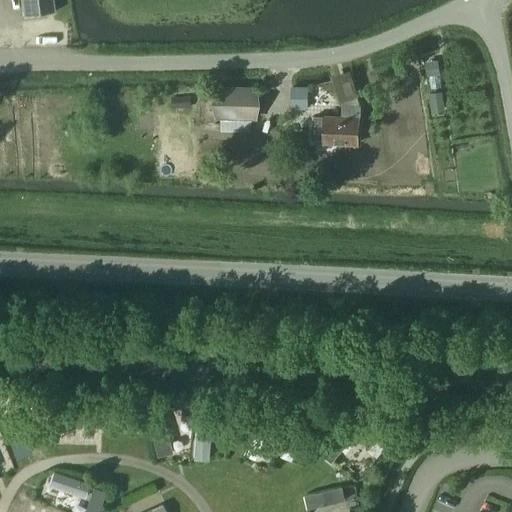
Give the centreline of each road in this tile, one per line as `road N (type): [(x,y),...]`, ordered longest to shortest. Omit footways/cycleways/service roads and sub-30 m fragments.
road 1 (secondary): [(511,291),(0,263)]
road 2 (unclassified): [(481,0),(343,56),(0,62)]
road 3 (unclassified): [(511,119),(487,0)]
